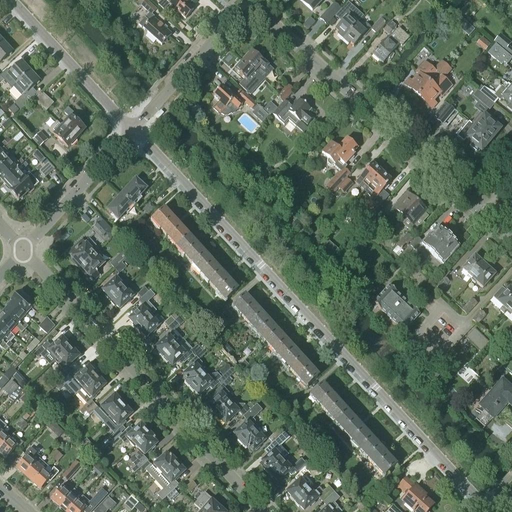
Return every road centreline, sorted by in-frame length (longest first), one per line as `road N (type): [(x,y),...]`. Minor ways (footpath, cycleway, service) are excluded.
road 1 (residential): [(485,507),(133,129)]
road 2 (residential): [(263,511),(24,250)]
road 3 (residential): [(478,212),(248,3)]
road 4 (residential): [(133,129),(11,0)]
road 5 (residential): [(133,129),(248,3)]
road 6 (residential): [(24,250),(133,129)]
